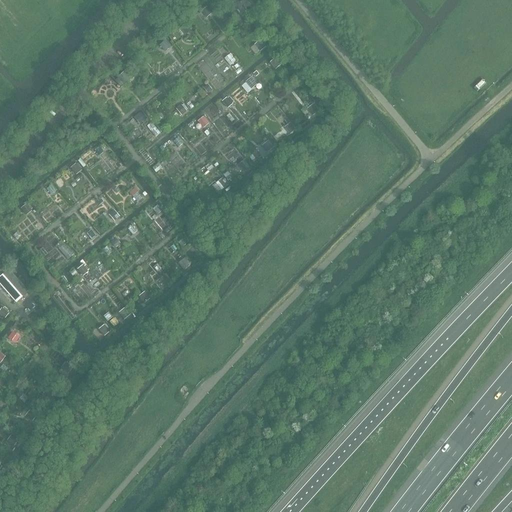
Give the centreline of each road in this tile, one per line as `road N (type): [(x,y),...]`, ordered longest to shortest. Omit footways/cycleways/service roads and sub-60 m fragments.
road 1 (motorway): [(511,272),(290,511)]
road 2 (motorway): [(511,309),(360,511)]
road 3 (unclassified): [(0,185),(150,0)]
road 4 (motorway): [(511,379),(404,511)]
